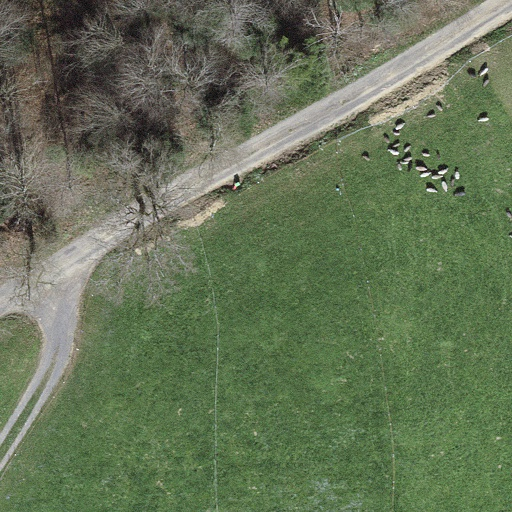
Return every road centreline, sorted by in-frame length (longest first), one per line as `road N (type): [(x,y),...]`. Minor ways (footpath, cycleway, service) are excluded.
road 1 (unclassified): [(0,296),(475,0)]
road 2 (track): [(0,467),(61,368),(49,264)]
